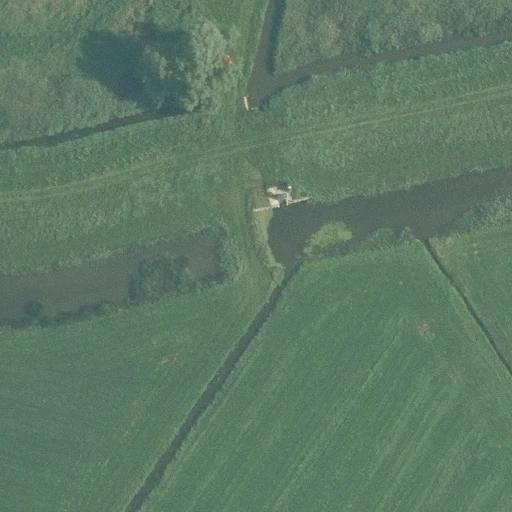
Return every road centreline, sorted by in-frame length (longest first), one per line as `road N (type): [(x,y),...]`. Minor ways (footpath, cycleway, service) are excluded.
road 1 (track): [(91,511),(257,277),(228,145),(225,49),(237,0)]
road 2 (track): [(300,116),(87,176),(0,188)]
